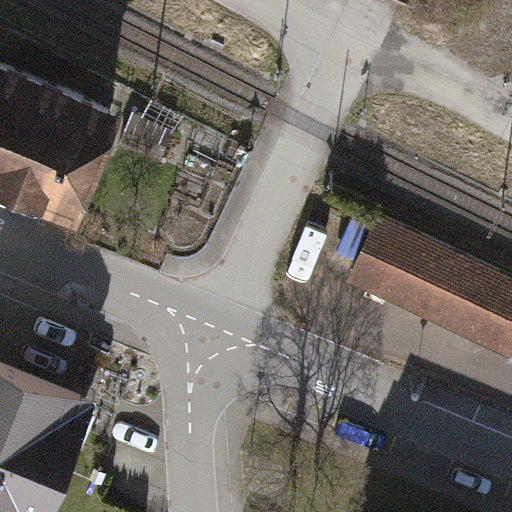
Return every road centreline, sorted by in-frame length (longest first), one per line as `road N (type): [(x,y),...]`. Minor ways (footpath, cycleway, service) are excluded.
road 1 (residential): [(204,320),(511,446)]
road 2 (residential): [(0,236),(204,320)]
road 3 (residential): [(197,511),(191,377),(204,320)]
